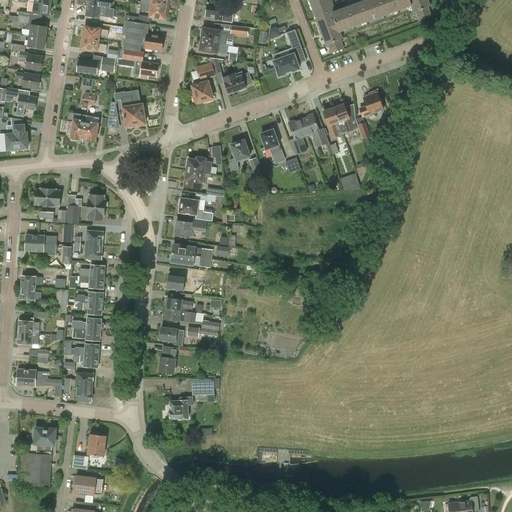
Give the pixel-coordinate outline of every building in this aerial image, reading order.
[(102,0),(87,0),(87,5),(114,10),(113,9),(114,3),(102,0)] [(140,0),(140,5),(161,8),(165,9),(168,9),(169,2),(166,2),(166,0),(140,0)] [(430,7),(427,0),(365,0),(336,10),(332,0),(308,0),(325,46),(327,45),(331,54),(343,49),(340,40),(342,40),(340,32),(411,6),(413,13),(415,12),(419,22),(431,17),(428,8),(430,7)] [(49,16),(50,5),(34,3),(32,14),(49,16)] [(214,20),(221,21),(221,22),(232,23),(233,18),(233,17),(233,16),(234,6),(223,5),(223,6),(207,4),(207,7),(204,6),(203,16),(206,17),(215,18),(214,20)] [(113,19),(114,10),(87,5),(85,16),(99,18),(100,17),(113,19)] [(140,5),(139,11),(150,13),(150,17),(151,17),(155,18),(159,19),(164,19),(164,15),(167,16),(168,9),(165,9),(161,8),(140,5)] [(124,50),(126,50),(140,52),(139,52),(140,53),(141,52),(141,47),(143,37),(146,38),(147,36),(148,36),(149,25),(138,23),(128,22),(124,50)] [(47,27),(29,25),(26,24),(25,30),(30,30),(29,36),(45,39),(47,27)] [(122,36),(123,28),(112,26),(111,35),(122,36)] [(230,35),(220,33),(220,32),(203,29),(203,31),(201,30),(200,36),(202,37),(201,40),(203,40),(205,40),(214,42),(217,42),(219,43),(218,44),(229,46),(232,46),(234,35),(248,36),(249,28),(232,26),(230,35)] [(98,40),(99,36),(107,38),(108,31),(100,30),(100,29),(85,27),(84,31),(83,30),(82,38),(98,40)] [(286,33),(289,42),(298,39),(295,30),(286,33)] [(266,45),(268,33),(260,32),(258,44),(266,45)] [(147,36),(146,38),(145,47),(145,49),(161,51),(163,37),(158,37),(159,36),(151,34),(151,36),(148,36),(147,36)] [(44,50),(45,39),(29,36),(27,47),(44,50)] [(106,46),(98,45),(98,40),(82,38),(81,45),(82,45),(81,49),(105,53),(106,46)] [(200,51),(217,54),(227,55),(229,46),(218,44),(219,43),(217,42),(214,42),(205,40),(203,40),(201,40),(201,43),(199,43),(198,49),(200,49),(200,51)] [(273,61),(279,77),(287,74),(292,72),(291,72),(299,69),(297,63),(303,61),(298,46),(292,48),(294,54),(273,61)] [(107,59),(110,59),(115,60),(118,60),(119,52),(108,50),(107,59)] [(139,52),(140,52),(126,50),(124,50),(123,60),(144,62),(145,52),(141,52),(140,53),(139,52)] [(19,58),(27,59),(26,68),(41,71),(43,57),(29,55),(30,53),(24,52),(20,51),(20,52),(19,58)] [(102,63),(79,60),(78,62),(76,61),(75,68),(78,68),(77,72),(96,74),(97,70),(101,70),(114,72),(115,60),(110,59),(103,58),(102,63)] [(211,63),(215,75),(222,73),(218,59),(210,58),(211,63)] [(156,77),(157,72),(159,72),(160,66),(158,66),(158,65),(143,63),(142,67),(135,66),(133,74),(141,75),(141,78),(147,79),(148,76),(156,77)] [(213,99),(208,82),(207,79),(216,77),(215,75),(211,63),(196,67),(201,84),(192,86),(194,96),(192,96),(194,103),(196,103),(197,103),(205,101),(205,103),(212,101),(212,99),(213,99)] [(229,94),(246,88),(245,87),(253,84),(249,73),(243,75),(242,72),(235,74),(223,78),(225,82),(224,82),(229,94)] [(40,76),(25,74),(17,73),(16,78),(24,80),(23,87),(38,89),(40,76)] [(84,85),(94,86),(95,79),(85,78),(84,85)] [(7,90),(6,95),(17,97),(18,90),(7,88),(7,90)] [(126,127),(145,124),(142,105),(141,105),(138,90),(125,92),(125,91),(114,93),(115,101),(122,100),(123,108),(126,127)] [(362,117),(383,110),(377,94),(375,94),(375,92),(369,94),(370,96),(364,98),(367,107),(360,110),(362,117)] [(20,95),(18,108),(15,107),(13,116),(24,118),(25,110),(34,111),(37,98),(20,95)] [(357,124),(358,124),(355,117),(349,119),(344,105),(340,106),(339,105),(335,106),(335,108),(334,108),(339,122),(343,134),(359,128),(357,124)] [(332,138),(340,135),(335,124),(339,122),(334,108),(332,109),(332,107),(327,109),(327,111),(323,112),(328,126),(332,138)] [(85,126),(86,122),(87,116),(68,113),(67,121),(73,122),(71,138),(72,139),(72,140),(77,141),(77,140),(79,139),(79,138),(83,139),(85,126)] [(309,118),(301,120),(307,137),(313,135),(317,147),(329,142),(323,127),(318,129),(312,114),(308,116),(309,118)] [(99,118),(87,116),(86,122),(85,126),(83,139),(87,139),(86,140),(87,140),(88,142),(93,143),(95,142),(99,118)] [(303,139),(307,137),(301,120),(294,123),(293,121),(289,123),(294,138),(290,140),(295,155),(307,150),(303,139)] [(357,124),(359,128),(363,140),(371,137),(365,121),(358,124),(357,124)] [(24,126),(14,126),(14,125),(7,126),(8,135),(6,135),(7,150),(9,150),(11,151),(11,152),(15,151),(17,150),(28,149),(26,133),(25,133),(24,126)] [(266,150),(269,148),(275,164),(285,161),(282,150),(281,150),(280,145),(278,145),(273,130),(267,133),(267,131),(261,133),(262,135),(261,135),(266,150)] [(231,145),(236,158),(229,161),(230,171),(239,170),(238,161),(250,157),(244,141),(238,143),(237,142),(232,144),(232,145),(231,145)] [(330,146),(332,153),(333,155),(339,153),(336,144),(330,146)] [(220,147),(212,147),(213,157),(221,157),(220,147)] [(285,161),(289,173),(301,169),(297,157),(285,161)] [(205,162),(206,160),(197,158),(196,161),(189,160),(187,168),(184,173),(203,176),(204,172),(211,173),(212,163),(205,162)] [(255,178),(262,175),(256,159),(249,161),(255,178)] [(367,163),(358,166),(360,174),(370,171),(367,163)] [(203,179),(203,176),(184,173),(183,177),(185,181),(184,187),(201,190),(202,187),(205,188),(206,180),(203,179)] [(359,174),(342,177),(344,191),(361,188),(359,174)] [(79,188),(91,190),(93,183),(80,181),(79,188)] [(47,206),(48,188),(40,188),(40,189),(35,189),(35,205),(47,206)] [(57,189),(48,188),(47,206),(60,207),(61,191),(57,191),(57,189)] [(196,219),(207,221),(212,222),(213,214),(204,212),(204,210),(197,209),(198,200),(215,202),(216,196),(215,195),(196,193),(195,200),(189,199),(189,200),(182,199),(180,213),(196,215),(196,219)] [(75,206),(76,199),(77,194),(68,194),(67,206),(68,206),(75,206)] [(105,208),(106,200),(105,200),(105,195),(89,194),(88,207),(105,208)] [(75,206),(68,206),(66,223),(78,224),(80,207),(75,206)] [(105,217),(105,208),(88,207),(87,220),(103,221),(103,217),(105,217)] [(60,213),(47,212),(46,222),(60,223),(60,213)] [(207,221),(196,219),(192,219),(192,223),(177,221),(175,236),(189,239),(190,231),(206,233),(207,221)] [(63,233),(72,234),(72,225),(64,224),(63,233)] [(102,246),(103,232),(87,231),(86,245),(102,246)] [(51,244),(56,245),(57,237),(45,236),(26,235),(26,243),(51,244)] [(25,252),(44,252),(44,255),(56,256),(56,245),(51,244),(26,243),(25,252)] [(101,260),(102,246),(86,245),(85,259),(101,260)] [(195,250),(196,248),(173,245),(172,254),(194,257),(206,259),(207,259),(208,252),(200,251),(195,250)] [(72,246),(64,246),(63,257),(71,257),(72,246)] [(217,255),(228,256),(228,249),(217,248),(217,255)] [(206,259),(194,257),(172,254),(171,262),(199,267),(199,264),(205,265),(206,259)] [(80,276),(104,278),(105,266),(91,265),(91,271),(86,270),(86,269),(85,269),(85,270),(80,269),(80,276)] [(184,280),(185,277),(169,274),(167,288),(183,291),(183,288),(190,289),(191,281),(184,280)] [(36,277),(22,276),(21,288),(35,289),(36,285),(42,285),(42,277),(36,277)] [(103,289),(104,278),(80,276),(79,283),(85,284),(85,282),(90,283),(89,288),(103,289)] [(66,280),(55,279),(55,288),(65,288),(66,280)] [(35,292),(35,289),(21,288),(20,299),(28,300),(27,303),(34,303),(35,300),(41,300),(41,293),(35,292)] [(66,314),(69,291),(57,289),(55,313),(66,314)] [(78,302),(102,304),(103,293),(89,292),(89,297),(84,297),(84,296),(78,295),(78,302)] [(166,309),(181,311),(181,308),(186,309),(192,310),(193,302),(182,301),(183,300),(167,298),(167,300),(165,300),(164,307),(166,307),(166,309)] [(221,309),(222,301),(211,300),(210,308),(221,309)] [(102,315),(102,304),(78,302),(77,310),(83,310),(83,309),(88,310),(88,314),(102,315)] [(181,311),(166,309),(164,320),(179,322),(179,321),(184,321),(184,322),(195,323),(197,313),(185,312),(181,311)] [(19,321),(18,332),(39,334),(39,323),(33,322),(33,321),(33,319),(26,318),(26,321),(19,321)] [(101,323),(101,319),(87,318),(87,324),(82,323),(82,322),(76,321),(76,328),(74,328),(101,330),(101,329),(102,330),(104,328),(104,324),(103,323),(101,323)] [(220,324),(216,323),(203,321),(202,329),(215,330),(219,331),(220,324)] [(200,329),(188,327),(187,336),(199,338),(200,329)] [(100,341),(101,330),(74,328),(73,338),(86,339),(86,340),(100,341)] [(181,345),(183,333),(176,332),(177,330),(161,328),(159,340),(168,341),(168,343),(181,345)] [(32,348),(32,345),(38,345),(39,334),(18,332),(17,344),(18,344),(18,347),(32,348)] [(71,354),(74,355),(74,349),(71,349),(71,341),(64,341),(63,355),(71,355),(71,354)] [(85,344),(85,355),(99,357),(100,345),(85,344)] [(173,374),(175,359),(177,348),(163,346),(162,357),(161,357),(159,372),(173,374)] [(179,354),(189,355),(190,348),(180,347),(179,354)] [(99,357),(85,355),(84,361),(84,367),(98,368),(99,357)] [(36,370),(18,369),(17,377),(48,379),(49,372),(36,371),(36,370)] [(64,386),(71,386),(76,386),(92,388),(93,374),(77,373),(76,380),(71,380),(71,379),(65,378),(64,386)] [(48,380),(48,379),(17,377),(17,378),(16,378),(14,380),(14,383),(16,384),(17,384),(17,386),(35,387),(35,386),(45,387),(46,380),(48,380)] [(214,395),(214,381),(192,381),(193,395),(214,395)] [(92,388),(76,386),(75,400),(91,401),(92,388)] [(192,397),(179,398),(180,401),(170,401),(170,411),(168,413),(168,417),(170,418),(170,419),(188,418),(187,405),(193,405),(192,397)] [(36,428),(34,444),(31,444),(31,454),(51,455),(52,446),(54,446),(56,429),(44,428),(42,426),(39,426),(37,428),(36,428)] [(103,457),(106,436),(91,434),(88,455),(103,457)] [(51,455),(31,454),(20,453),(22,485),(49,487),(52,455),(51,455)] [(74,464),(90,466),(91,456),(75,454),(74,464)] [(89,476),(76,475),(74,492),(80,493),(80,495),(87,495),(87,494),(102,495),(104,480),(102,479),(102,473),(89,471),(89,476)] [(470,497),(471,501),(448,504),(449,511),(471,511),(472,511),(479,511),(477,497),(470,497)] [(98,511),(99,504),(85,503),(85,511),(72,509),(71,511),(98,511)]
